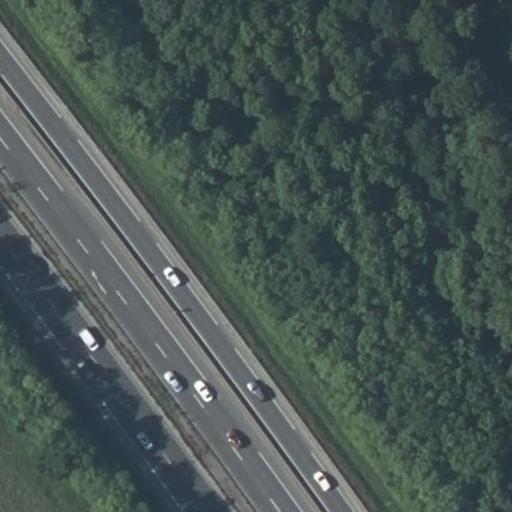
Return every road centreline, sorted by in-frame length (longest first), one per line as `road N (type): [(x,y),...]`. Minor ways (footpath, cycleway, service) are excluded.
road 1 (trunk): [(341,511),(0,52)]
road 2 (trunk): [(279,511),(0,138)]
road 3 (trunk): [(0,236),(204,511)]
